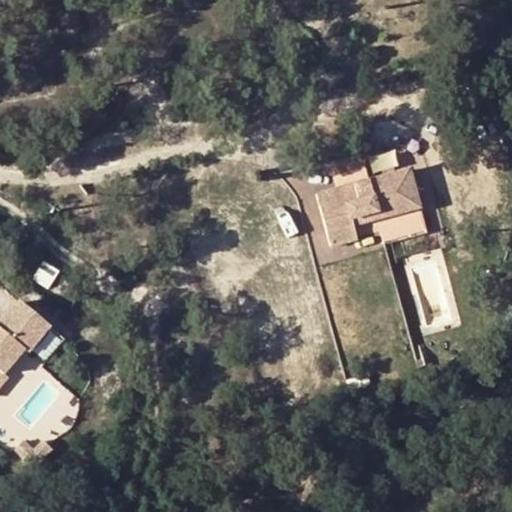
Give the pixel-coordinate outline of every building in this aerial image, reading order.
[(382,206),(385,214),(422,203),(410,166),(319,192),(330,230),(354,222),(353,215),(382,206)] [(353,215),(354,222),(385,214),(382,206),(353,215)] [(359,237),(354,222),(330,230),(334,244),(359,237)] [(44,288),(56,277),(42,264),(32,280),(44,288)] [(18,350),(41,325),(12,299),(0,312),(0,363),(14,347),(18,350)] [(49,332),(33,345),(43,357),(59,344),(49,332)]
